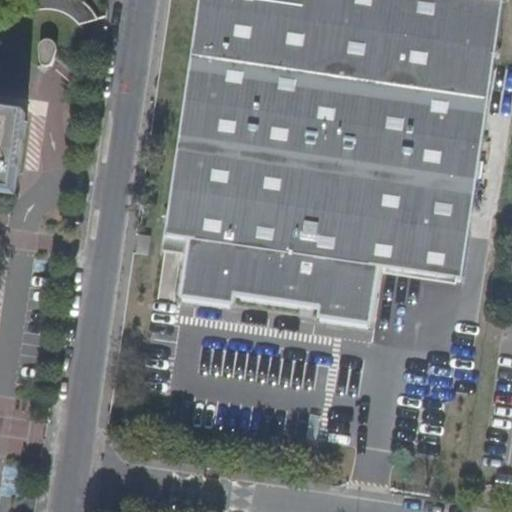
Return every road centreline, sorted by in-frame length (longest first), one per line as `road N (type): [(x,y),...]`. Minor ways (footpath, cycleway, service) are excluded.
road 1 (residential): [(73,473),(122,181),(142,0)]
road 2 (unclassified): [(73,473),(330,511)]
